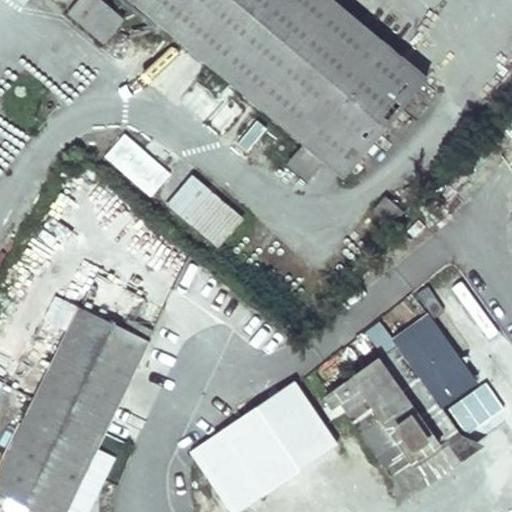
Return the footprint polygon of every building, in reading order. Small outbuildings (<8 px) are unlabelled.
[(98,0),(77,0),(68,12),(102,42),(122,19),(98,0)] [(128,0),(301,143),(285,162),(306,180),(323,161),(341,176),(425,78),(330,0),(128,0)] [(205,114),(215,127),(237,110),(227,97),(205,114)] [(240,141),(250,148),(265,126),(254,119),(240,141)] [(125,131),(104,156),(150,196),(172,172),(125,131)] [(190,176),(167,202),(217,246),(239,221),(190,176)] [(385,197),(374,210),(391,223),(401,210),(385,197)] [(58,294),(47,320),(68,329),(78,303),(58,294)] [(79,309),(0,467),(0,494),(36,511),(86,511),(100,487),(81,477),(152,332),(128,319),(122,329),(79,309)] [(432,324),(325,399),(332,409),(340,403),(393,478),(455,434),(437,408),(474,383),(432,324)] [(486,380),(450,406),(470,432),(505,406),(486,380)] [(304,396),(210,462),(244,511),(246,511),(339,447),(304,396)] [(455,434),(393,478),(395,508),(483,446),(455,434)]
